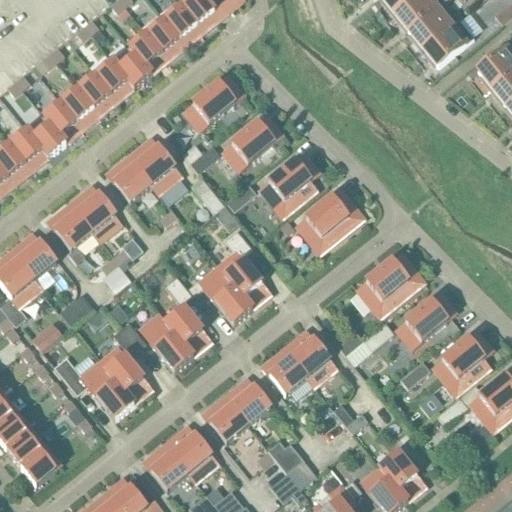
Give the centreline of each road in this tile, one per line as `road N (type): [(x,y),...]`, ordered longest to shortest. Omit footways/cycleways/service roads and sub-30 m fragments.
road 1 (residential): [(56,511),(403,227)]
road 2 (residential): [(0,236),(228,54)]
road 3 (residential): [(228,54),(403,227)]
road 4 (residential): [(403,227),(511,336)]
road 5 (residential): [(425,101),(335,32),(323,0)]
